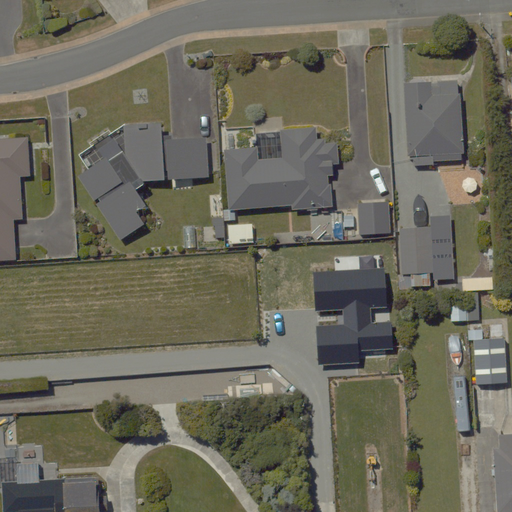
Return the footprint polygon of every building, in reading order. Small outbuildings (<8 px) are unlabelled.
[(167,140),(169,181),(206,179),(218,171),(212,68),(167,71),(171,139),(167,140)] [(458,81),(404,83),(408,164),(462,161),(458,81)] [(169,181),(167,140),(162,140),(161,126),(121,128),(123,159),(113,166),(107,157),(77,177),(121,241),(152,220),(132,191),(146,182),(169,181)] [(260,151),(225,151),(226,213),(344,211),(344,228),(357,228),(357,236),(390,235),(390,198),(378,199),(377,163),(338,164),(338,143),(317,143),(316,127),(259,128),(260,151)] [(30,139),(0,139),(0,261),(8,261),(5,220),(22,219),(20,178),(32,177),(30,139)] [(254,225),(228,226),(228,245),(254,244),(254,225)] [(430,229),(398,231),(400,275),(432,273),(430,229)] [(496,383),(473,384),(473,396),(479,396),(480,409),(474,409),(474,419),(483,419),(483,426),(497,426),(496,383)] [(420,464),(440,463),(446,463),(445,435),(439,435),(438,420),(445,420),(444,405),(438,405),(437,390),(418,391),(420,464)] [(511,511),(511,433),(503,433),(503,448),(495,448),(495,511),(511,511)] [(18,463),(18,485),(10,485),(11,491),(4,492),(4,511),(60,511),(59,490),(59,483),(42,484),(41,463),(18,463)] [(68,489),(68,511),(97,511),(97,506),(107,506),(107,482),(73,484),(73,489),(68,489)] [(422,488),(423,511),(466,510),(465,487),(422,488)]
